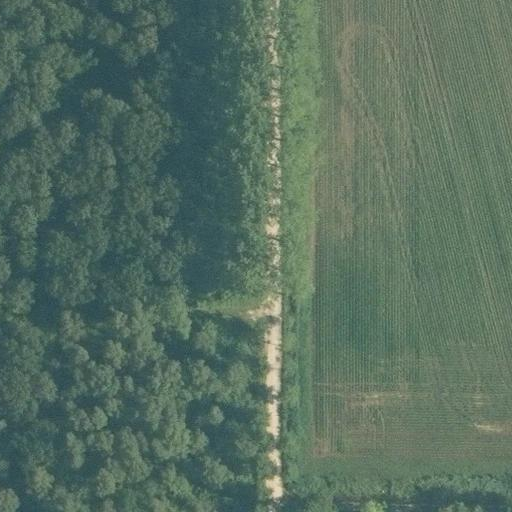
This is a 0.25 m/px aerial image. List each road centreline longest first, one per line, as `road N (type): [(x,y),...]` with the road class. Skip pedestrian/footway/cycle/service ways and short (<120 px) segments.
road 1 (track): [(271,0),(276,313)]
road 2 (track): [(273,505),(511,507)]
road 3 (track): [(276,313),(273,505)]
